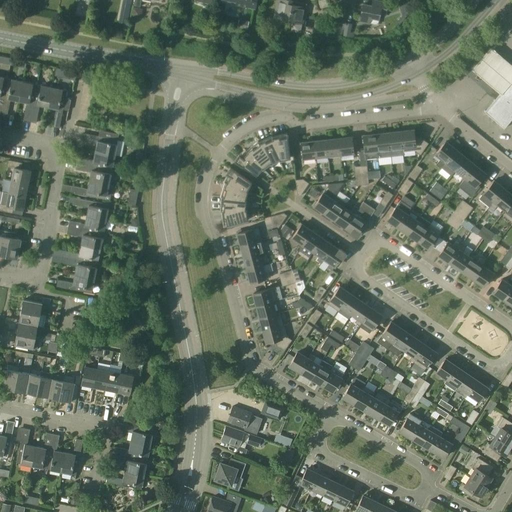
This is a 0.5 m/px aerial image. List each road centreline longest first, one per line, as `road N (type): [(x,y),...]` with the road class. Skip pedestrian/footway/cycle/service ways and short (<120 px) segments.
road 1 (residential): [(438,103),(301,126),(263,120),(237,133),(211,164),(206,223),(250,366),(331,415)]
road 2 (residential): [(511,330),(382,243),(357,261),(362,277),(447,336),(494,366),(504,363)]
road 3 (tertiary): [(194,448),(195,395),(161,208),(173,110)]
road 4 (tertiary): [(411,61),(320,87),(182,66)]
road 5 (tertiary): [(213,85),(317,102),(370,94),(419,74)]
road 6 (residential): [(95,497),(107,430),(0,408)]
road 7 (residential): [(426,487),(411,495),(324,453),(320,441),(331,415)]
road 8 (tertiary): [(147,65),(0,39)]
road 9 (residential): [(32,275),(42,260),(61,148)]
road 10 (residential): [(331,415),(425,471),(426,487)]
